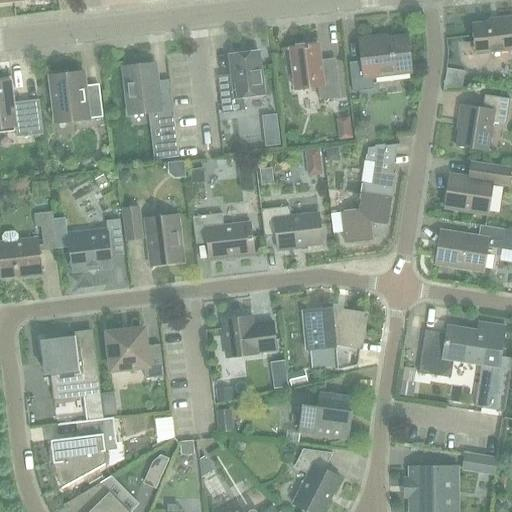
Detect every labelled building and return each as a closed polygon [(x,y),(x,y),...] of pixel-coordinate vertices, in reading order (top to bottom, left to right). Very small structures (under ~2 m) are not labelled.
[(497,21),(471,24),(475,54),(511,50),(511,56),(511,55),(511,16),(497,19),(497,21)] [(377,37),(359,39),(361,61),(349,62),(353,92),(374,89),(372,76),(411,72),(407,36),(379,39),(377,37)] [(318,44),(290,48),(295,89),(318,87),(320,101),(340,98),(336,66),(321,68),(318,44)] [(258,51),(229,55),(233,86),(219,88),(222,113),(245,111),(243,97),(263,95),(258,51)] [(155,64),(123,68),(128,114),(160,111),(161,117),(173,115),(170,86),(158,87),(155,64)] [(446,68),(443,90),(446,90),(446,87),(462,87),(464,71),(446,68)] [(83,72),(50,76),(56,123),(103,117),(99,90),(85,92),(83,72)] [(11,81),(0,82),(0,132),(16,130),(16,137),(43,134),(39,99),(27,101),(23,105),(14,106),(11,81)] [(482,108),(461,104),(458,120),(460,121),(456,146),(488,151),(492,122),(506,125),(510,99),(484,95),(482,108)] [(272,103),(256,104),(259,134),(274,133),(272,103)] [(332,128),(345,128),(345,108),(332,108),(332,128)] [(173,115),(161,117),(164,141),(176,140),(173,115)] [(230,142),(223,143),(225,154),(236,153),(235,145),(230,142)] [(394,145),(368,148),(366,161),(375,162),(371,183),(362,182),(358,210),(341,212),(345,243),(385,238),(395,174),(389,173),(394,145)] [(319,148),(304,150),(306,163),(320,161),(319,148)] [(338,148),(325,149),(326,161),(334,160),(338,155),(338,148)] [(511,169),(471,163),(469,177),(450,174),(445,208),(487,214),(492,182),(509,185),(511,169)] [(251,166),(238,168),(239,179),(252,178),(251,166)] [(203,168),(190,169),(191,184),(204,182),(203,168)] [(129,170),(119,171),(120,182),(127,181),(130,177),(129,170)] [(48,180),(30,183),(32,198),(50,196),(48,180)] [(289,206),(261,209),(264,237),(276,236),(278,251),(293,249),(293,248),(322,244),(318,213),(290,216),(289,206)] [(143,239),(139,207),(123,209),(127,241),(143,239)] [(43,246),(55,245),(56,249),(57,249),(53,212),(34,214),(36,227),(41,226),(43,246)] [(222,213),(192,217),(195,245),(207,243),(209,259),(254,254),(250,222),(224,225),(222,213)] [(177,215),(145,219),(151,266),(183,262),(177,215)] [(70,257),(72,271),(86,269),(93,275),(99,268),(113,266),(111,255),(124,254),(120,219),(106,221),(107,231),(67,235),(69,249),(65,254),(70,257)] [(441,231),(436,264),(483,271),(487,240),(503,242),(502,249),(511,250),(511,230),(480,225),(478,237),(441,231)] [(2,243),(0,243),(0,264),(1,277),(27,274),(27,276),(42,275),(37,239),(18,241),(17,234),(13,231),(5,232),(1,236),(2,243)] [(358,366),(366,314),(343,311),(343,314),(333,313),(333,307),(302,310),(306,351),(335,348),(337,370),(358,366)] [(222,320),(227,357),(257,354),(256,352),(276,349),(273,322),(253,324),(252,316),(222,320)] [(426,331),(419,373),(451,378),(453,360),(481,364),(475,406),(504,411),(511,360),(511,357),(501,356),(505,327),(478,323),(477,331),(447,326),(446,334),(429,332),(429,331),(426,331)] [(107,333),(111,370),(144,367),(145,378),(163,376),(160,345),(146,346),(144,329),(107,333)] [(74,337),(42,341),(45,374),(50,373),(53,400),(83,397),(85,421),(103,419),(103,417),(101,399),(96,353),(76,355),(74,337)] [(300,371),(289,374),(292,384),(303,382),(300,371)] [(226,390),(216,391),(217,401),(227,400),(226,390)] [(303,406),(299,432),(347,438),(351,412),(347,412),(349,397),(320,393),(318,408),(303,406)] [(115,397),(101,399),(103,417),(117,415),(115,397)] [(171,423),(170,410),(151,412),(152,424),(171,423)] [(217,411),(218,430),(231,429),(230,410),(217,411)] [(51,440),(53,463),(58,463),(65,485),(61,487),(62,488),(105,464),(105,463),(103,464),(101,452),(105,451),(104,445),(116,443),(113,417),(103,419),(85,421),(82,421),(84,436),(51,440)] [(287,433),(286,442),(298,443),(299,434),(287,433)] [(192,441),(180,442),(181,454),(193,453),(192,441)] [(292,504),(308,511),(323,511),(341,478),(324,469),(332,453),(303,449),(294,467),(307,474),(292,504)] [(152,462),(143,483),(156,489),(168,459),(160,455),(152,462)] [(466,455),(464,468),(494,472),(496,460),(466,455)] [(204,456),(199,459),(201,476),(212,469),(204,456)] [(411,468),(411,511),(455,511),(456,501),(452,498),(447,498),(447,467),(411,468)] [(128,511),(100,483),(68,502),(64,505),(64,506),(68,503),(73,511),(128,511)] [(501,502),(494,503),(494,511),(507,511),(507,508),(501,502)]
